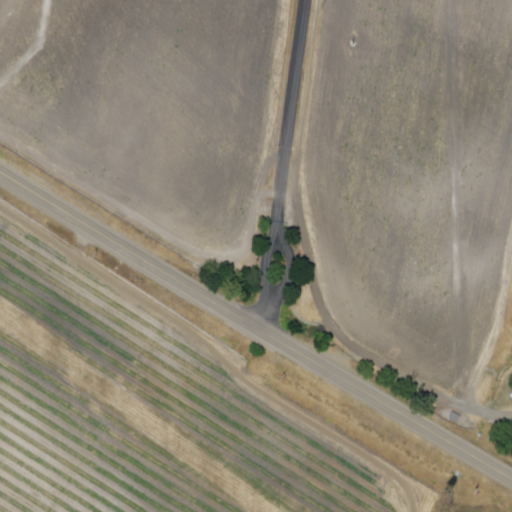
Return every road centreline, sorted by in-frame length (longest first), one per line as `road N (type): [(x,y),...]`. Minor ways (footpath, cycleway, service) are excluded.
road 1 (tertiary): [(511,481),(0,170)]
road 2 (residential): [(267,310),(265,263),(277,242),(305,0)]
